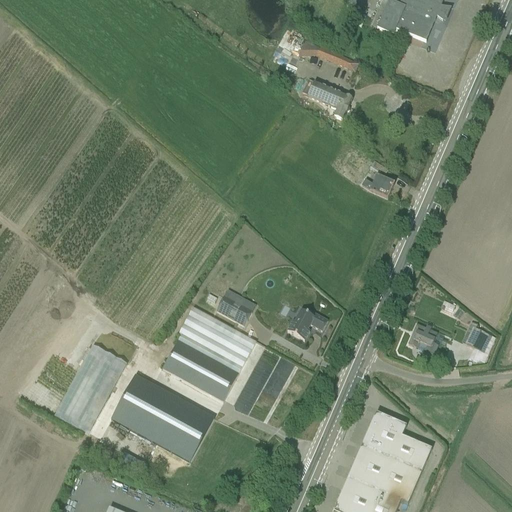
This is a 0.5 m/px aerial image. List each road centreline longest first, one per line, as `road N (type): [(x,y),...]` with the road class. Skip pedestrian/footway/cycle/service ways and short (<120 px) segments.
road 1 (primary): [(511,9),(362,360)]
road 2 (unknown): [(351,387),(432,442),(407,511)]
road 3 (primary): [(297,511),(362,360)]
road 4 (unclassified): [(511,375),(426,379),(362,360)]
